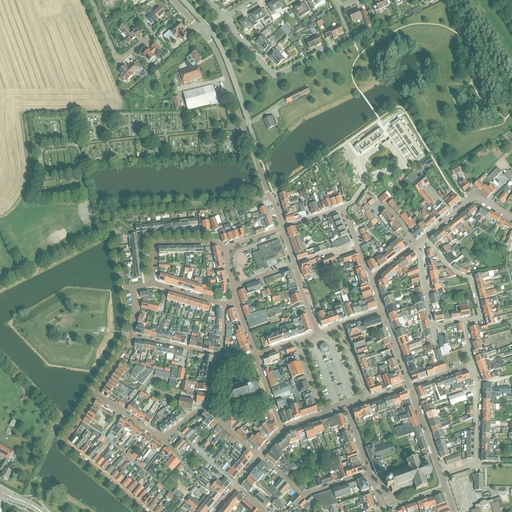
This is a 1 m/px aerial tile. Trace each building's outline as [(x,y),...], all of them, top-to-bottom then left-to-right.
[(279,0),(277,0),(273,2),(280,13),(283,11),(282,11),(287,8),(283,1),(280,2),(279,0)] [(312,10),(314,9),(321,5),(319,3),(323,0),(309,0),(307,2),(312,10)] [(376,5),(372,6),(374,11),(378,10),(388,5),(385,0),(376,0),(375,1),(375,2),(375,3),(376,5)] [(280,13),(273,2),(268,5),(270,8),(267,10),(271,16),(276,13),(277,15),(280,13)] [(295,8),(294,8),(299,15),(300,17),(304,15),(310,11),(305,3),(300,6),(300,5),(298,5),(297,5),(296,5),(295,5),(295,6),(295,7),(295,8)] [(156,12),(154,10),(146,18),(148,20),(152,17),(155,21),(158,19),(164,14),(159,8),(156,12)] [(270,18),(266,11),(264,9),(262,10),(261,9),(256,12),(260,20),(264,18),(265,21),(270,18)] [(362,17),(367,27),(367,26),(370,25),(371,25),(364,11),(361,13),(360,14),(357,9),(348,13),(349,16),(349,17),(350,19),(351,19),(352,22),(361,18),(361,17),(362,17)] [(260,20),(256,12),(251,15),(251,16),(249,18),(254,26),(258,23),(257,22),(260,20)] [(396,16),(390,19),(392,24),(398,22),(396,16)] [(239,22),(244,30),(246,29),(248,31),(254,28),(251,22),(248,24),(245,19),(239,22)] [(321,19),(316,22),(317,25),(319,28),(324,25),(323,22),(321,19)] [(178,22),(169,31),(175,37),(178,34),(182,39),(187,35),(183,30),(184,29),(178,22)] [(127,38),(125,39),(128,43),(130,41),(131,42),(135,38),(134,36),(138,32),(135,28),(130,32),(126,27),(124,24),(118,28),(121,31),(127,38)] [(334,39),(337,38),(336,36),(343,33),(340,25),(330,30),(329,30),(323,33),(326,39),(332,36),(334,39)] [(256,42),(260,47),(267,40),(265,38),(267,34),(270,32),(267,29),(264,31),(258,37),(260,39),(256,42)] [(321,43),(318,36),(306,41),(310,49),(316,46),(316,47),(322,44),(321,43)] [(267,40),(260,47),(264,51),(265,50),(267,52),(276,44),(270,37),(267,40)] [(149,61),(155,57),(152,54),(155,52),(156,53),(160,49),(155,44),(151,47),(153,49),(150,51),(149,50),(143,55),(149,61)] [(269,57),(273,62),(284,52),(278,46),(268,54),(271,56),(270,57),(269,57)] [(190,55),(191,56),(187,58),(192,65),(195,63),(196,65),(201,62),(199,59),(200,58),(196,51),(190,55)] [(167,52),(161,57),(164,61),(170,55),(167,52)] [(284,52),(273,62),(277,66),(278,66),(277,66),(283,60),(285,62),(290,60),(284,52)] [(132,74),(139,68),(134,62),(129,66),(130,67),(128,69),(125,66),(123,69),(122,69),(119,72),(122,76),(121,77),(121,78),(123,80),(125,81),(125,80),(126,81),(129,78),(133,75),(132,74)] [(184,84),(202,78),(197,66),(179,72),(184,84)] [(188,110),(217,102),(212,85),(183,92),(188,110)] [(307,87),(284,99),(287,103),(309,92),(307,87)] [(175,108),(181,107),(178,96),(173,98),(175,108)] [(275,126),(271,117),(264,120),(268,129),(275,126)] [(392,126),(396,132),(404,126),(400,120),(397,122),(395,124),(392,126)] [(404,126),(396,132),(400,137),(408,132),(404,126)] [(378,129),(372,133),(378,142),(384,138),(382,135),(380,132),(378,130),(378,129)] [(408,132),(400,137),(404,143),(412,137),(408,132)] [(372,133),(367,138),(373,146),(378,142),(372,133)] [(412,137),(404,143),(408,149),(416,143),(412,137)] [(367,138),(361,142),(367,150),(373,146),(367,138)] [(361,142),(355,146),(356,146),(357,148),(359,151),(361,154),(367,150),(361,142)] [(416,143),(408,149),(412,154),(420,149),(416,143)] [(420,149),(412,154),(416,160),(419,158),(421,156),(424,154),(420,149)] [(482,154),(480,152),(478,153),(472,157),(474,160),(480,156),(482,154)] [(424,161),(421,163),(423,166),(426,164),(427,166),(432,163),(429,158),(424,161)] [(459,165),(450,170),(453,176),(462,171),(459,165)] [(422,189),(428,184),(422,176),(419,179),(412,172),(406,179),(433,209),(436,207),(432,203),(433,202),(422,189)] [(474,185),(481,192),(487,199),(496,190),(491,185),(488,188),(485,185),(484,186),(479,182),(481,180),(481,181),(486,175),(485,174),(474,185)] [(464,181),(462,183),(461,181),(458,183),(460,186),(459,187),(464,193),(470,188),(464,181)] [(506,195),(508,192),(510,189),(508,188),(508,187),(506,185),(494,196),(502,204),(508,197),(506,195)] [(333,187),(331,188),(332,193),(333,194),(334,199),(337,206),(342,204),(339,194),(336,195),(335,192),(333,187)] [(287,196),(294,194),(292,191),(286,193),(279,195),(281,202),(288,200),(287,196)] [(385,193),(378,199),(383,204),(389,198),(385,193)] [(325,196),(322,197),(326,209),(331,207),(329,199),(328,197),(327,195),(325,196)] [(450,208),(459,200),(454,195),(445,202),(450,208)] [(337,206),(334,199),(331,200),(330,197),(328,197),(329,199),(331,207),(331,208),(337,206)] [(371,205),(376,201),(372,197),(368,201),(371,205)] [(309,205),(312,215),(319,212),(316,203),(314,198),(312,199),(313,204),(309,205)] [(288,200),(281,202),(283,209),(289,207),(288,203),(290,202),(289,200),(288,200)] [(397,214),(401,211),(396,205),(395,206),(391,201),(388,204),(397,214)] [(434,211),(439,217),(447,210),(442,204),(434,211)] [(263,215),(268,213),(266,207),(264,208),(263,205),(258,207),(260,212),(252,215),(253,218),(260,216),(263,215)] [(470,215),(476,210),(478,212),(481,207),(479,206),(474,205),(466,211),(470,215)] [(289,207),(283,209),(285,216),(292,214),(292,213),(294,213),(294,211),(296,211),(295,206),(289,207)] [(378,222),(375,218),(365,206),(361,209),(364,213),(364,214),(370,222),(373,226),(378,222)] [(482,216),(485,210),(482,207),(478,214),(480,215),(478,218),(476,217),(475,220),(477,222),(478,223),(479,222),(482,216)] [(434,211),(433,210),(432,209),(427,213),(431,217),(432,216),(436,221),(439,217),(434,211)] [(401,229),(386,210),(380,215),(381,215),(378,217),(386,226),(388,224),(395,233),(401,229)] [(422,222),(428,229),(436,221),(432,216),(431,217),(430,218),(428,216),(423,210),(419,213),(418,214),(417,216),(418,217),(419,216),(424,221),(422,222)] [(482,216),(479,222),(480,223),(483,218),(485,219),(487,217),(489,212),(485,210),(482,216)] [(285,217),(287,223),(295,221),(294,218),(300,216),(301,218),(306,217),(305,211),(301,213),(285,217)] [(416,225),(411,221),(407,216),(403,211),(398,216),(403,221),(410,230),(410,229),(411,230),(416,225)] [(473,219),(470,215),(466,211),(460,216),(465,223),(469,220),(471,222),(473,219)] [(499,218),(489,212),(487,217),(497,223),(499,218)] [(269,217),(268,213),(263,215),(260,216),(261,217),(253,220),(254,222),(258,221),(261,220),(269,217)] [(328,224),(340,219),(337,213),(332,216),(329,217),(330,220),(327,222),(328,224)] [(469,229),(467,225),(465,223),(460,216),(446,227),(452,233),(454,236),(458,233),(456,230),(462,225),(469,233),(472,231),(471,231),(469,229)] [(273,226),(269,217),(261,220),(264,229),(273,226)] [(411,221),(416,225),(417,227),(423,233),(427,229),(428,229),(422,222),(421,223),(416,217),(411,221)] [(214,231),(219,229),(215,218),(209,220),(214,231)] [(499,218),(497,223),(490,234),(494,237),(496,234),(493,233),(497,226),(501,228),(502,226),(505,221),(499,218)] [(199,219),(199,225),(202,225),(203,231),(209,230),(208,221),(202,222),(202,219),(199,219)] [(342,224),(340,219),(328,224),(329,226),(332,225),(334,228),(342,224)] [(161,221),(162,224),(163,230),(171,229),(170,221),(170,220),(161,221)] [(179,220),(170,221),(171,229),(180,227),(179,222),(179,220)] [(511,225),(505,221),(502,226),(511,231),(511,228),(511,225)] [(163,230),(162,224),(157,225),(157,222),(153,223),(154,231),(163,230)] [(144,226),(145,232),(154,231),(153,223),(149,223),(149,226),(144,226)] [(144,224),(135,225),(136,233),(145,232),(144,226),(144,224)] [(233,240),(231,233),(229,229),(228,224),(223,226),(224,230),(228,241),(228,242),(233,240)] [(298,229),(303,227),(302,224),(287,230),(290,239),(300,235),(299,233),(297,233),(295,229),(298,228),(298,229)] [(342,224),(334,228),(335,231),(331,232),(332,235),(344,230),(342,224)] [(383,224),(378,226),(382,234),(387,232),(383,224)] [(241,225),(235,227),(236,231),(237,231),(239,238),(245,236),(241,225)] [(423,233),(417,227),(416,225),(411,230),(413,231),(410,234),(415,240),(423,233)] [(235,227),(229,229),(231,233),(233,240),(239,238),(237,231),(236,231),(235,227)] [(449,235),(451,233),(451,234),(452,233),(446,227),(441,230),(446,236),(451,243),(453,241),(450,238),(449,235)] [(506,238),(503,244),(508,247),(511,241),(509,240),(511,234),(511,228),(511,231),(509,233),(506,238)] [(224,230),(219,232),(221,239),(223,242),(228,241),(224,230)] [(341,238),(347,235),(344,230),(332,235),(333,237),(337,236),(338,239),(341,238)] [(441,230),(438,233),(442,239),(446,236),(441,230)] [(438,233),(433,237),(439,245),(440,247),(442,246),(439,241),(442,239),(438,233)] [(129,244),(137,243),(136,234),(131,235),(129,235),(129,240),(128,240),(129,244)] [(371,240),(368,234),(362,237),(365,243),(371,240)] [(307,251),(304,243),(302,238),(301,238),(300,235),(290,239),(296,255),(306,251),(307,251)] [(439,245),(433,237),(429,239),(431,243),(432,242),(434,245),(436,244),(437,246),(439,245)] [(398,247),(401,251),(405,248),(398,240),(397,241),(394,238),(392,240),(394,243),(398,247)] [(285,257),(282,248),(280,248),(279,244),(280,244),(278,240),(258,247),(259,247),(260,251),(252,253),(258,271),(264,268),(264,270),(268,268),(268,267),(277,264),(276,260),(285,257)] [(138,252),(137,243),(129,244),(129,248),(132,248),(133,252),(138,252)] [(394,243),(390,247),(396,255),(401,251),(398,247),(394,243)] [(449,250),(448,249),(450,248),(448,245),(446,246),(442,249),(440,250),(444,256),(452,251),(457,247),(456,245),(449,250)] [(185,253),(185,256),(190,256),(194,255),(194,253),(194,247),(185,247),(185,253)] [(396,255),(390,247),(384,251),(384,252),(382,254),(384,256),(382,257),(386,262),(396,255)] [(464,249),(460,252),(467,261),(468,264),(469,263),(473,261),(464,249)] [(432,251),(431,250),(426,251),(427,257),(432,257),(432,259),(437,258),(437,256),(433,256),(432,251)] [(307,254),(306,251),(296,255),(297,260),(311,255),(310,253),(307,254)] [(412,251),(404,257),(407,263),(408,264),(410,263),(409,262),(416,257),(412,251)] [(454,257),(451,253),(453,252),(452,251),(444,256),(444,257),(448,261),(454,257)] [(330,262),(335,261),(333,255),(326,258),(326,259),(322,260),(324,267),(331,264),(330,262)] [(386,262),(382,257),(381,255),(375,260),(378,265),(379,267),(386,262)] [(456,264),(463,258),(462,256),(454,262),(456,264)] [(405,272),(406,273),(408,272),(406,268),(409,265),(408,264),(407,263),(404,257),(399,261),(405,272)] [(344,265),(345,267),(350,265),(360,262),(358,258),(354,259),(352,260),(353,262),(349,263),(344,265)] [(378,265),(375,260),(374,259),(372,260),(372,261),(367,263),(371,272),(376,269),(375,266),(378,265)] [(134,261),(132,261),(133,270),(135,270),(141,269),(140,260),(134,261)] [(311,267),(309,263),(311,262),(310,261),(299,265),(301,270),(311,267)] [(399,261),(395,264),(399,271),(401,269),(403,273),(405,272),(399,261)] [(457,264),(452,267),(459,272),(463,267),(466,265),(467,264),(468,264),(467,261),(463,265),(462,264),(460,266),(457,264)] [(362,267),(360,262),(350,265),(345,267),(346,270),(351,268),(354,266),(355,269),(362,267)] [(399,271),(395,264),(391,268),(395,274),(397,272),(401,276),(402,275),(399,271)] [(463,267),(459,272),(466,275),(466,274),(469,270),(470,267),(466,265),(463,267)] [(311,271),(310,267),(311,267),(301,270),(304,279),(310,277),(310,275),(314,274),(313,274),(317,272),(316,270),(312,271),(311,271)] [(378,283),(379,289),(384,288),(388,286),(387,284),(387,281),(388,281),(396,274),(395,274),(391,268),(382,275),(378,282),(378,283)] [(412,271),(408,272),(406,273),(407,275),(408,277),(409,277),(410,279),(418,276),(418,268),(412,271)] [(133,270),(132,270),(133,279),(136,279),(141,278),(142,278),(141,269),(135,270),(133,270)] [(446,270),(443,270),(452,277),(456,276),(448,269),(446,270)] [(438,280),(436,271),(429,272),(431,281),(438,280)] [(290,285),(295,284),(290,272),(281,274),(264,280),(267,286),(274,283),(273,282),(283,278),(285,283),(283,283),(284,286),(290,285)] [(474,275),(475,281),(489,277),(488,272),(474,275)] [(165,282),(167,276),(161,274),(159,281),(165,282)] [(173,277),(167,276),(165,282),(171,284),(173,277)] [(419,282),(418,276),(410,279),(411,284),(419,282)] [(489,277),(475,281),(477,286),(489,283),(493,282),(492,279),(492,277),(489,277)] [(182,280),(179,279),(177,286),(183,288),(186,279),(182,278),(182,280)] [(199,278),(198,282),(197,284),(195,291),(201,293),(203,287),(206,288),(207,285),(204,284),(203,286),(200,285),(202,279),(199,278)] [(368,284),(366,279),(359,281),(361,287),(368,284)] [(252,284),(255,292),(261,290),(260,287),(263,286),(261,281),(252,284)] [(197,284),(191,283),(189,289),(195,291),(197,284)] [(252,284),(243,288),(244,290),(245,293),(246,295),(255,292),(252,284)] [(368,284),(361,287),(359,287),(362,296),(363,298),(364,298),(365,300),(372,297),(368,284)] [(432,286),(432,291),(438,290),(438,293),(443,293),(442,289),(440,289),(440,285),(439,285),(432,286)] [(387,294),(384,288),(379,289),(383,300),(389,298),(394,296),(392,292),(387,294)] [(295,289),(289,291),(271,296),(272,302),(280,301),(289,298),(288,294),(291,293),(292,296),(298,294),(297,289),(295,289)] [(147,290),(140,292),(141,298),(142,298),(143,297),(143,301),(148,303),(148,301),(153,300),(152,296),(153,295),(153,293),(148,294),(147,290)] [(487,297),(495,295),(495,292),(494,292),(479,296),(480,300),(487,299),(487,297)] [(173,301),(175,294),(169,293),(166,299),(173,301)] [(383,300),(386,308),(395,304),(393,300),(401,298),(399,294),(395,296),(394,296),(389,298),(383,300)] [(292,302),(291,302),(292,306),(302,303),(299,295),(290,298),(292,302)] [(354,316),(350,305),(347,306),(346,304),(349,304),(346,295),(341,297),(345,306),(349,318),(354,316)] [(422,295),(412,298),(414,306),(423,303),(422,295)] [(363,298),(362,296),(359,297),(361,302),(358,303),(358,304),(361,313),(369,311),(365,300),(364,298),(363,298)] [(376,308),(372,297),(365,300),(369,311),(376,308)] [(497,298),(481,302),(482,308),(490,306),(494,305),(493,302),(497,301),(497,298)] [(143,301),(141,308),(158,312),(159,305),(148,303),(143,301)] [(327,315),(324,305),(326,305),(324,301),(323,301),(324,303),(320,304),(323,312),(317,314),(322,327),(330,324),(327,315)] [(357,302),(351,304),(350,304),(350,305),(354,316),(361,313),(358,304),(358,303),(357,302)] [(470,316),(468,308),(467,305),(467,302),(459,303),(459,306),(455,307),(456,313),(450,314),(450,313),(451,319),(470,316)] [(204,303),(202,310),(208,312),(210,305),(204,303)] [(401,311),(389,315),(391,322),(413,315),(420,312),(425,310),(423,303),(414,306),(401,311)] [(250,310),(251,313),(256,311),(253,304),(242,307),(244,312),(250,310)] [(343,304),(333,307),(335,311),(335,313),(339,321),(348,318),(343,304)] [(395,304),(386,308),(389,315),(401,311),(400,308),(397,309),(395,304)] [(251,315),(251,314),(245,316),(249,329),(267,323),(266,320),(275,317),(275,316),(282,314),(279,307),(251,315)] [(239,321),(235,309),(226,311),(226,316),(228,315),(231,323),(232,323),(239,321)] [(427,321),(425,310),(420,312),(421,319),(418,321),(419,324),(422,323),(427,321)] [(335,313),(335,311),(331,312),(331,313),(327,315),(330,324),(339,321),(335,313)] [(442,315),(442,313),(434,314),(435,322),(443,321),(442,315)] [(414,318),(413,315),(391,322),(395,332),(404,329),(415,325),(414,322),(407,325),(407,322),(411,321),(411,319),(414,318)] [(291,320),(293,325),(299,323),(300,325),(301,328),(303,327),(305,334),(311,331),(306,316),(297,319),(297,317),(291,320)] [(350,329),(347,330),(349,337),(348,338),(349,340),(350,340),(352,344),(363,340),(362,337),(367,335),(365,330),(382,324),(380,318),(379,317),(376,318),(349,328),(350,329)] [(146,324),(145,328),(144,335),(150,336),(151,329),(149,328),(150,325),(152,320),(147,319),(146,324)] [(232,326),(233,326),(237,335),(243,333),(239,321),(232,323),(232,326)] [(427,321),(422,323),(419,324),(422,333),(424,332),(424,330),(429,328),(427,321)] [(138,322),(135,333),(144,335),(145,328),(146,324),(142,323),(138,322)] [(170,331),(167,341),(173,342),(175,333),(176,332),(176,330),(172,329),(174,323),(172,323),(170,331)] [(284,341),(305,334),(303,327),(301,328),(300,325),(299,323),(293,325),(280,330),(284,341)] [(463,332),(461,324),(449,326),(449,328),(456,327),(457,332),(456,332),(457,338),(460,338),(459,332),(463,332)] [(284,341),(280,330),(278,325),(275,326),(277,332),(278,332),(279,334),(271,337),(268,339),(267,337),(261,340),(264,348),(284,341)] [(152,326),(151,329),(150,336),(156,338),(158,327),(152,326)] [(158,327),(156,338),(162,339),(164,330),(164,327),(163,326),(161,332),(160,332),(161,327),(158,326),(158,327)] [(477,326),(469,328),(471,336),(479,334),(485,332),(484,329),(481,329),(480,326),(477,327),(477,326)] [(175,333),(173,342),(179,343),(182,329),(183,327),(181,327),(181,329),(178,328),(176,333),(178,333),(178,334),(175,333)] [(182,329),(179,343),(185,345),(187,335),(189,335),(190,330),(190,328),(187,327),(186,330),(182,329)] [(189,335),(191,335),(189,346),(195,347),(198,334),(199,328),(194,327),(194,329),(193,329),(193,330),(190,330),(189,335)] [(406,334),(404,329),(395,332),(398,340),(403,338),(403,337),(407,336),(407,338),(410,337),(409,333),(406,334)] [(245,339),(243,333),(237,335),(235,336),(237,339),(230,342),(231,343),(233,342),(234,344),(238,342),(245,339)] [(212,335),(210,335),(208,343),(205,342),(203,349),(209,351),(210,343),(211,340),(212,335)] [(398,340),(400,347),(407,345),(409,344),(413,342),(412,341),(413,341),(413,339),(418,337),(417,335),(410,337),(407,338),(407,336),(403,337),(403,338),(398,340)] [(440,349),(441,356),(449,354),(447,345),(448,345),(447,336),(442,337),(441,335),(438,336),(439,344),(440,349)] [(238,342),(240,349),(242,349),(242,350),(238,352),(240,356),(244,355),(250,353),(245,339),(238,342)] [(384,346),(386,345),(388,351),(391,350),(389,345),(387,339),(382,340),(384,346)] [(364,340),(363,340),(352,344),(354,350),(365,346),(365,347),(374,343),(373,340),(366,343),(364,340)] [(407,345),(400,347),(405,359),(412,357),(409,350),(421,346),(419,340),(413,342),(409,344),(407,345)] [(141,356),(142,353),(144,342),(135,341),(134,348),(137,349),(137,350),(139,351),(138,355),(141,356)] [(479,341),(472,343),(475,351),(477,351),(479,350),(482,349),(479,341)] [(144,342),(142,353),(145,354),(146,350),(148,350),(150,343),(144,342)] [(156,345),(154,356),(153,359),(156,359),(156,355),(160,356),(161,352),(161,353),(162,346),(156,345)] [(324,345),(321,347),(320,349),(321,353),(324,354),(327,353),(328,350),(327,347),(324,345)] [(161,352),(160,356),(162,356),(163,353),(167,354),(168,347),(162,346),(161,353),(161,352)] [(365,346),(354,350),(356,356),(367,352),(365,347),(365,346)] [(168,347),(167,354),(166,358),(172,359),(174,348),(168,347)] [(292,358),(297,356),(294,347),(285,351),(287,355),(289,354),(291,358),(292,358)] [(236,348),(231,350),(232,352),(234,359),(239,357),(237,352),(238,352),(236,348)] [(227,351),(228,353),(224,354),(226,358),(224,358),(226,362),(234,359),(232,352),(231,350),(227,351)] [(474,352),(473,352),(475,358),(482,355),(487,354),(486,351),(480,353),(479,350),(477,351),(475,351),(474,352)] [(482,355),(475,358),(476,363),(486,360),(489,359),(488,356),(496,353),(495,351),(487,354),(482,355)] [(356,356),(359,363),(365,361),(377,356),(376,353),(368,355),(367,352),(356,356)] [(212,364),(214,357),(206,355),(203,354),(198,353),(198,356),(205,357),(204,362),(212,364)] [(278,363),(281,362),(277,353),(262,359),(264,364),(277,360),(278,363)] [(299,363),(297,356),(292,358),(291,358),(282,361),(282,362),(281,362),(278,363),(279,366),(287,363),(288,367),(299,363)] [(359,363),(362,372),(370,369),(374,368),(375,368),(377,367),(375,363),(379,361),(377,356),(365,361),(359,363)] [(405,359),(407,367),(414,364),(415,364),(415,363),(422,361),(420,357),(414,360),(413,357),(412,357),(405,359)] [(384,366),(382,366),(381,365),(378,366),(379,370),(385,368),(388,367),(391,366),(393,370),(397,368),(394,360),(390,361),(387,361),(388,364),(384,366)] [(433,360),(430,361),(432,367),(435,374),(446,369),(443,362),(435,365),(433,360)] [(487,362),(486,360),(476,363),(478,368),(485,366),(490,364),(490,362),(488,362),(487,362)] [(128,373),(127,375),(142,385),(154,370),(136,366),(133,371),(129,369),(121,363),(118,368),(125,372),(127,373),(128,373)] [(202,371),(211,372),(212,365),(204,363),(202,371)] [(281,376),(283,375),(302,369),(299,363),(288,367),(279,370),(281,376)] [(485,366),(478,368),(480,374),(486,372),(489,371),(494,370),(499,368),(498,363),(492,365),(492,364),(490,364),(485,366)] [(414,364),(407,367),(410,374),(417,372),(414,364)] [(417,372),(410,374),(413,382),(426,377),(424,369),(423,367),(419,369),(418,367),(416,367),(415,364),(414,364),(417,372)] [(392,376),(388,377),(390,383),(391,387),(403,383),(397,368),(393,370),(391,366),(388,367),(390,372),(391,372),(392,376)] [(435,374),(432,367),(425,369),(428,376),(435,374)] [(385,368),(379,370),(386,389),(391,387),(388,377),(387,375),(385,376),(384,372),(386,371),(385,368)] [(126,380),(128,378),(123,375),(124,373),(117,369),(115,373),(126,380)] [(172,369),(171,373),(170,379),(175,380),(177,380),(177,379),(179,370),(172,369)] [(290,373),(283,375),(284,378),(290,376),(292,380),(293,379),(304,375),(302,369),(290,373)] [(370,369),(362,372),(366,381),(374,378),(373,378),(370,369)] [(269,383),(282,378),(281,376),(279,370),(269,373),(266,374),(269,383)] [(211,372),(202,371),(202,372),(199,371),(198,378),(210,380),(211,372)] [(468,371),(464,372),(467,384),(468,385),(468,386),(472,385),(471,383),(470,384),(468,379),(470,379),(468,371)] [(486,372),(480,374),(483,382),(490,379),(489,377),(488,377),(486,372)] [(463,381),(460,373),(455,375),(457,383),(463,381)] [(133,393),(135,390),(129,386),(128,386),(119,381),(121,378),(114,374),(111,378),(133,393)] [(304,375),(293,379),(295,385),(306,381),(304,375)] [(455,375),(448,378),(450,385),(452,389),(453,392),(455,391),(455,390),(459,389),(458,386),(457,383),(455,375)] [(366,381),(368,389),(376,386),(378,385),(377,382),(381,381),(380,376),(374,378),(366,381)] [(210,380),(198,378),(197,377),(196,380),(202,381),(202,384),(209,386),(210,380)] [(271,387),(284,383),(282,378),(269,383),(271,387)] [(444,387),(450,385),(448,378),(442,380),(444,385),(444,387)] [(117,387),(118,384),(111,379),(108,384),(123,394),(124,391),(117,387)] [(285,382),(287,387),(290,395),(294,394),(294,396),(298,395),(295,385),(293,379),(292,380),(285,382)] [(444,385),(442,380),(435,382),(440,396),(443,395),(440,388),(441,388),(441,387),(444,385)] [(236,386),(231,388),(230,387),(229,388),(230,388),(227,393),(226,393),(226,394),(227,394),(229,399),(228,400),(229,401),(229,400),(235,403),(235,404),(236,404),(236,403),(241,401),(242,402),(243,401),(242,401),(248,399),(251,406),(252,406),(253,407),(256,406),(255,405),(258,404),(255,398),(255,397),(256,396),(255,396),(258,391),(259,391),(259,390),(258,390),(256,385),(257,384),(256,383),(255,384),(250,381),(249,381),(244,383),(244,382),(243,383),(243,384),(237,385),(236,385),(236,386)] [(306,381),(295,385),(298,395),(309,391),(306,381)] [(188,382),(188,385),(196,386),(196,390),(208,392),(209,386),(202,384),(188,382)] [(279,391),(287,387),(285,382),(284,383),(271,387),(273,393),(279,391)] [(434,382),(428,385),(434,403),(441,400),(440,398),(434,382)] [(483,384),(483,393),(490,393),(499,393),(499,387),(490,387),(490,384),(483,384)] [(107,385),(104,389),(117,397),(118,399),(121,400),(122,397),(116,393),(115,393),(111,391),(113,389),(107,385)] [(424,394),(425,398),(426,399),(430,398),(432,403),(434,403),(428,385),(421,387),(424,394)] [(273,393),(275,401),(281,399),(284,398),(290,396),(290,395),(287,387),(279,391),(273,393)] [(421,400),(425,398),(424,394),(421,387),(416,389),(420,399),(421,399),(421,400)] [(117,397),(104,389),(101,394),(108,398),(110,396),(111,396),(111,397),(115,400),(117,397)] [(506,397),(502,397),(502,401),(506,400),(511,400),(511,392),(510,393),(507,393),(506,393),(506,397)] [(196,403),(199,404),(200,402),(204,403),(205,395),(198,394),(195,393),(191,393),(191,396),(194,397),(194,398),(197,398),(196,403)] [(314,405),(310,393),(302,396),(304,400),(306,404),(307,405),(304,406),(305,408),(314,405)] [(406,408),(411,406),(406,393),(398,396),(400,400),(400,402),(401,404),(401,405),(404,404),(406,408)] [(451,405),(466,400),(464,393),(448,398),(451,406),(451,405)] [(395,408),(398,406),(398,405),(401,404),(400,402),(400,400),(398,396),(391,398),(393,403),(395,408)] [(191,411),(193,400),(180,398),(180,399),(179,402),(178,408),(191,411)] [(394,417),(396,424),(400,422),(396,412),(397,412),(395,408),(393,403),(391,398),(384,401),(387,409),(386,409),(388,413),(390,419),(394,417)] [(281,399),(275,401),(278,408),(284,406),(283,403),(281,399)] [(111,417),(113,415),(101,407),(103,405),(96,401),(94,405),(111,417)] [(384,401),(374,404),(375,407),(378,416),(388,413),(386,409),(387,409),(384,401)] [(136,408),(138,406),(139,404),(137,402),(135,404),(132,402),(127,410),(132,414),(136,408)] [(432,403),(428,405),(423,407),(425,414),(435,411),(432,403)] [(297,405),(297,406),(298,406),(298,407),(301,418),(317,412),(314,405),(305,408),(305,409),(302,410),(300,404),(299,404),(297,405)] [(375,407),(374,404),(370,405),(371,410),(374,418),(378,417),(378,416),(375,407)] [(288,408),(285,409),(286,412),(286,413),(289,422),(294,420),(290,408),(290,405),(287,406),(288,408)] [(371,410),(370,405),(366,407),(369,417),(372,417),(372,418),(371,419),(372,422),(371,422),(376,436),(380,435),(375,423),(374,418),(371,410)] [(290,408),(294,420),(301,418),(298,407),(297,406),(290,408)] [(396,412),(400,422),(401,421),(408,419),(415,417),(411,406),(406,408),(403,409),(402,408),(401,409),(401,410),(397,412),(396,412)] [(92,407),(89,412),(99,418),(100,419),(101,417),(97,414),(99,411),(96,409),(92,407)] [(366,407),(359,409),(363,420),(364,424),(367,423),(371,422),(369,417),(366,407)] [(136,408),(132,414),(138,417),(141,412),(136,408)] [(267,416),(271,413),(270,408),(268,409),(260,414),(262,419),(267,416)] [(357,427),(363,425),(365,425),(363,420),(359,409),(352,412),(357,427)] [(181,411),(174,416),(178,422),(183,418),(182,416),(184,415),(181,411)] [(438,418),(447,415),(446,412),(438,415),(437,414),(435,411),(425,414),(428,421),(432,420),(438,418)] [(89,412),(86,416),(92,420),(93,420),(98,423),(100,421),(99,420),(100,419),(99,418),(89,412)] [(147,415),(141,412),(138,417),(143,421),(147,415)] [(286,413),(286,412),(280,414),(284,424),(289,422),(286,413)] [(198,429),(202,424),(203,423),(209,417),(205,413),(197,421),(199,423),(195,427),(196,428),(198,429)] [(271,413),(267,416),(271,424),(268,426),(273,432),(277,428),(271,413)] [(147,415),(143,421),(148,425),(152,419),(147,415)] [(233,415),(231,417),(226,422),(234,430),(240,423),(239,423),(240,422),(233,415)] [(174,416),(169,420),(173,426),(178,422),(174,416)] [(342,434),(349,432),(346,426),(343,416),(341,416),(335,418),(338,427),(339,430),(341,429),(341,430),(342,433),(342,434)] [(9,425),(14,427),(19,420),(13,417),(9,425)] [(101,434),(103,432),(91,424),(90,424),(92,421),(86,417),(83,422),(101,434)] [(117,427),(113,432),(117,435),(122,429),(127,421),(122,417),(122,418),(118,423),(116,426),(117,427)] [(209,417),(203,423),(207,427),(214,420),(209,417)] [(417,422),(415,417),(408,419),(401,421),(402,426),(417,422)] [(335,418),(328,420),(332,432),(333,437),(336,436),(334,429),(338,427),(335,418)] [(439,423),(437,418),(438,418),(432,420),(428,421),(431,429),(435,427),(440,425),(445,424),(445,421),(439,423)] [(173,426),(169,420),(164,424),(168,430),(173,426)] [(255,427),(258,431),(266,441),(268,439),(268,437),(273,432),(268,426),(266,424),(264,421),(263,422),(261,420),(257,423),(257,422),(254,423),(253,424),(255,427)] [(322,428),(323,433),(324,436),(329,434),(331,441),(334,441),(333,437),(332,432),(328,420),(321,423),(322,428)] [(129,430),(132,424),(127,421),(122,429),(127,432),(129,430)] [(215,421),(210,427),(213,429),(211,432),(212,433),(219,425),(215,421)] [(394,429),(396,435),(398,439),(410,435),(414,433),(412,428),(419,426),(417,422),(402,426),(394,429)] [(450,422),(445,424),(440,425),(435,427),(431,429),(433,433),(442,430),(445,429),(444,427),(451,424),(450,422)] [(317,435),(323,433),(322,428),(321,423),(312,425),(313,429),(314,434),(318,444),(320,444),(317,436),(317,435)] [(132,436),(138,428),(132,424),(129,430),(132,432),(130,434),(132,436)] [(168,430),(164,424),(158,428),(162,433),(168,430)] [(196,428),(193,431),(193,432),(194,433),(187,439),(192,443),(206,428),(202,424),(198,429),(196,428)] [(213,436),(213,435),(216,437),(223,429),(219,425),(212,433),(211,435),(213,436)] [(312,425),(304,428),(307,440),(307,441),(312,440),(315,449),(317,448),(318,451),(320,451),(318,444),(314,434),(313,429),(312,425)] [(414,433),(410,435),(411,437),(415,436),(416,437),(422,435),(419,426),(412,428),(414,433)] [(183,436),(189,430),(186,427),(180,433),(183,436)] [(138,428),(132,436),(134,437),(136,435),(139,437),(143,431),(138,428)] [(307,440),(304,428),(296,431),(299,441),(301,447),(304,446),(302,442),(307,440)] [(191,429),(184,436),(187,439),(194,433),(193,432),(193,431),(191,429)] [(229,434),(223,429),(216,437),(214,439),(216,441),(218,438),(223,442),(229,434)] [(259,445),(254,438),(252,436),(249,439),(240,429),(236,432),(257,451),(260,447),(259,445)] [(442,430),(433,433),(436,441),(445,438),(442,430)] [(143,431),(139,437),(142,439),(141,441),(143,443),(148,435),(143,431)] [(258,435),(254,438),(259,445),(261,447),(266,441),(258,431),(256,433),(258,435)] [(289,434),(285,437),(290,444),(293,443),(293,445),(296,444),(295,442),(299,441),(296,431),(289,434)] [(76,432),(70,442),(74,445),(79,440),(81,437),(76,432)] [(79,440),(74,445),(79,449),(84,444),(87,441),(85,439),(86,439),(84,438),(88,434),(86,432),(85,433),(81,437),(79,440)] [(338,436),(336,436),(333,437),(334,441),(335,441),(337,441),(336,438),(339,438),(340,441),(351,438),(349,432),(342,434),(342,433),(340,434),(340,435),(338,435),(338,436)] [(104,444),(108,440),(102,435),(99,439),(102,442),(97,448),(95,452),(91,449),(86,455),(91,460),(99,450),(104,444)] [(148,435),(143,443),(145,444),(146,442),(149,444),(153,438),(148,435)] [(426,444),(422,435),(416,437),(419,446),(426,444)] [(229,445),(232,447),(237,441),(231,436),(227,440),(226,442),(228,444),(229,445)] [(290,444),(285,437),(277,444),(282,452),(289,447),(290,450),(292,449),(291,447),(290,444)] [(153,438),(149,444),(152,446),(151,448),(153,449),(158,442),(153,438)] [(353,443),(351,438),(340,441),(342,446),(353,443)] [(110,442),(108,440),(104,444),(99,450),(91,460),(96,463),(101,457),(99,455),(110,442)] [(185,452),(181,449),(186,444),(181,440),(174,449),(182,456),(185,452)] [(85,444),(80,450),(84,454),(92,445),(90,443),(88,441),(85,444)] [(204,451),(210,444),(206,441),(200,448),(204,451)] [(233,453),(230,456),(234,460),(237,462),(243,468),(248,462),(253,456),(244,448),(240,444),(237,441),(232,447),(234,450),(232,452),(233,453)] [(370,447),(365,449),(370,463),(371,462),(381,459),(396,454),(391,441),(379,444),(370,447)] [(164,445),(158,442),(153,449),(155,451),(156,449),(160,451),(164,445)] [(9,461),(14,452),(0,444),(0,455),(5,458),(6,459),(4,463),(3,462),(0,467),(0,470),(3,472),(1,477),(7,480),(12,472),(4,468),(7,462),(8,460),(9,461)] [(274,447),(281,458),(281,457),(282,457),(283,459),(284,458),(285,458),(283,453),(282,452),(277,444),(274,447)] [(330,452),(333,460),(336,459),(340,458),(340,457),(338,453),(342,452),(343,456),(346,455),(346,456),(356,452),(353,444),(330,452)] [(429,453),(426,444),(419,446),(422,456),(429,453)] [(450,444),(446,446),(437,448),(439,453),(447,450),(447,448),(450,446),(450,444)] [(161,453),(159,455),(164,460),(162,463),(165,466),(173,456),(174,454),(171,452),(166,447),(161,453)] [(209,456),(211,453),(213,450),(210,447),(205,453),(209,456)] [(221,447),(216,453),(218,455),(220,457),(225,451),(223,449),(221,447)] [(265,458),(281,472),(286,469),(285,468),(290,465),(288,462),(285,458),(280,463),(279,462),(280,461),(279,460),(281,458),(274,447),(265,458)] [(447,450),(439,453),(441,459),(451,455),(451,453),(452,453),(450,449),(447,450)] [(101,457),(96,463),(100,467),(108,457),(109,456),(112,452),(110,450),(106,454),(107,454),(103,459),(101,457)] [(340,458),(340,460),(347,458),(348,461),(350,461),(358,458),(356,452),(346,456),(346,455),(343,456),(340,457),(340,458)] [(482,452),(481,462),(482,462),(490,462),(494,462),(498,462),(498,457),(494,457),(494,456),(490,456),(490,452),(489,452),(482,452)] [(214,456),(212,458),(214,460),(216,461),(220,457),(218,455),(216,453),(214,456)] [(109,456),(108,457),(100,467),(104,471),(110,464),(114,459),(109,456)] [(180,462),(173,456),(165,466),(172,472),(180,462)] [(386,474),(385,475),(386,475),(388,480),(385,481),(387,488),(390,487),(392,492),(391,492),(392,493),(392,492),(395,491),(395,492),(396,492),(396,491),(399,490),(399,491),(400,490),(403,489),(404,489),(404,488),(406,487),(407,488),(407,487),(410,486),(411,487),(411,486),(414,485),(415,486),(414,487),(415,487),(416,490),(416,491),(417,490),(427,487),(428,487),(428,486),(427,486),(426,483),(427,483),(427,482),(426,482),(425,481),(429,479),(430,479),(429,478),(428,476),(431,474),(432,470),(431,467),(428,465),(427,464),(429,463),(427,456),(419,459),(418,458),(417,457),(418,457),(417,457),(416,458),(407,461),(406,461),(405,462),(406,462),(407,463),(402,465),(403,467),(402,468),(402,469),(401,470),(401,469),(400,469),(400,470),(397,471),(397,470),(396,470),(397,471),(394,472),(393,471),(393,472),(390,474),(389,473),(388,473),(389,474),(386,475),(386,474)] [(336,459),(342,478),(346,477),(344,471),(344,469),(343,467),(342,464),(340,460),(340,458),(336,459)] [(359,462),(358,458),(350,461),(350,462),(342,464),(343,467),(348,465),(348,466),(351,465),(359,462)] [(110,475),(119,464),(122,461),(119,459),(113,467),(110,465),(105,471),(110,475)] [(381,459),(371,462),(376,475),(385,472),(386,474),(386,475),(389,474),(388,473),(389,473),(386,466),(384,467),(381,459)] [(235,460),(230,466),(233,468),(239,473),(243,468),(237,462),(235,460)] [(115,470),(111,476),(115,480),(128,464),(127,462),(122,468),(121,468),(119,471),(116,469),(115,470)] [(128,464),(115,480),(120,483),(125,478),(126,476),(124,474),(132,464),(130,462),(129,463),(128,464)] [(262,462),(256,469),(265,477),(271,470),(262,462)] [(286,469),(281,472),(288,478),(298,471),(295,466),(294,462),(290,465),(285,468),(286,469)] [(352,468),(360,466),(359,462),(351,465),(348,466),(348,465),(343,467),(344,469),(344,471),(346,471),(345,469),(347,468),(346,468),(348,467),(349,469),(352,468)] [(239,473),(233,468),(229,465),(224,471),(227,473),(234,479),(239,473)] [(360,466),(352,468),(354,475),(362,472),(360,466)] [(346,471),(344,471),(346,477),(354,475),(352,468),(349,469),(347,470),(346,471)] [(203,469),(200,472),(207,478),(210,475),(208,473),(210,471),(207,469),(205,472),(203,469)] [(256,469),(250,476),(261,486),(271,495),(275,489),(273,487),(271,485),(269,487),(261,481),(261,480),(263,481),(266,478),(265,477),(256,469)] [(470,470),(452,476),(453,478),(453,479),(471,473),(470,470)] [(127,478),(121,485),(126,489),(135,477),(138,474),(136,472),(129,480),(127,478)] [(482,475),(472,475),(474,481),(475,481),(475,486),(474,486),(474,488),(475,488),(475,491),(483,491),(483,481),(482,481),(482,475)] [(261,486),(250,476),(245,481),(252,487),(255,484),(266,494),(266,495),(269,498),(271,496),(271,495),(261,486)] [(134,481),(127,489),(131,493),(142,479),(140,477),(137,481),(137,482),(136,483),(134,481)] [(221,483),(215,478),(214,477),(211,481),(215,484),(224,491),(231,483),(225,478),(221,483)] [(202,479),(200,482),(206,487),(209,484),(202,478),(202,479)] [(319,478),(313,480),(316,487),(319,486),(322,485),(319,478)] [(285,483),(281,479),(273,487),(275,489),(277,491),(285,483)] [(349,489),(358,487),(358,489),(360,488),(361,492),(364,491),(369,490),(365,479),(348,485),(349,489)] [(254,489),(252,487),(245,481),(241,486),(249,493),(251,490),(252,491),(254,489)] [(147,485),(137,498),(141,501),(147,494),(144,492),(148,489),(152,484),(150,482),(148,484),(147,485)] [(285,483),(277,491),(279,493),(282,495),(290,487),(285,483)] [(138,484),(131,492),(133,494),(132,494),(137,498),(144,489),(138,484)] [(224,491),(215,484),(211,488),(209,490),(212,492),(214,491),(220,496),(224,491)] [(172,492),(178,498),(181,494),(175,489),(172,492)] [(277,491),(275,489),(271,495),(271,496),(272,495),(276,499),(271,504),(279,511),(280,511),(285,506),(277,498),(278,497),(277,495),(279,493),(277,491)] [(213,493),(209,498),(208,498),(209,498),(214,503),(220,496),(214,491),(212,492),(213,493)] [(226,505),(232,510),(236,506),(237,506),(243,498),(237,492),(226,505)] [(267,505),(269,502),(259,493),(254,498),(265,507),(267,505)] [(502,495),(505,504),(511,502),(507,493),(502,495)] [(302,499),(297,494),(290,502),(291,503),(295,507),(297,504),(302,499)] [(321,502),(319,494),(312,496),(318,503),(321,502)] [(360,502),(356,503),(357,506),(361,505),(364,504),(373,501),(370,494),(365,496),(363,496),(362,497),(359,498),(360,502)] [(443,494),(433,498),(436,506),(446,503),(443,494)] [(155,499),(148,507),(153,511),(157,505),(154,503),(160,497),(158,495),(155,499)] [(208,498),(209,498),(205,495),(199,502),(200,503),(208,510),(214,503),(209,498),(208,498)] [(147,506),(153,500),(148,496),(142,502),(147,506)] [(191,507),(195,510),(197,511),(206,511),(208,510),(200,503),(199,502),(195,498),(194,499),(190,496),(185,502),(191,507)] [(318,503),(324,508),(337,504),(335,499),(336,499),(335,497),(332,498),(329,499),(327,500),(324,501),(321,502),(318,503)] [(476,509),(471,511),(470,511),(501,511),(501,509),(504,508),(500,497),(487,502),(486,501),(485,501),(484,501),(483,501),(482,501),(481,502),(480,503),(479,504),(475,506),(476,509)] [(243,498),(239,503),(240,504),(248,511),(250,511),(254,507),(244,499),(243,498)] [(427,500),(430,508),(433,507),(434,511),(438,511),(436,506),(433,498),(427,500)] [(302,508),(303,507),(307,503),(306,502),(302,499),(297,504),(302,508)] [(427,500),(422,502),(424,509),(425,509),(425,510),(425,511),(429,511),(431,511),(430,508),(427,500)] [(364,504),(366,508),(359,511),(358,511),(364,511),(375,508),(373,501),(364,504)] [(163,511),(164,511),(170,505),(167,502),(161,509),(158,506),(153,511),(163,511)] [(422,502),(417,504),(420,511),(419,511),(425,511),(424,509),(422,502)] [(446,503),(436,506),(438,511),(441,511),(448,510),(446,503)]
